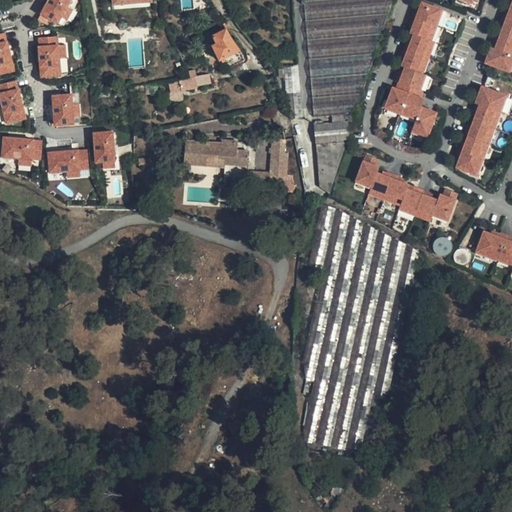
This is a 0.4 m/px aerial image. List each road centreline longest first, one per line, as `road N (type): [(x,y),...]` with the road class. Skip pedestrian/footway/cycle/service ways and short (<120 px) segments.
road 1 (residential): [(408,0),(371,105),(371,134),(395,153),(434,163)]
road 2 (residential): [(434,163),(492,0)]
road 3 (track): [(216,0),(271,86),(277,117)]
